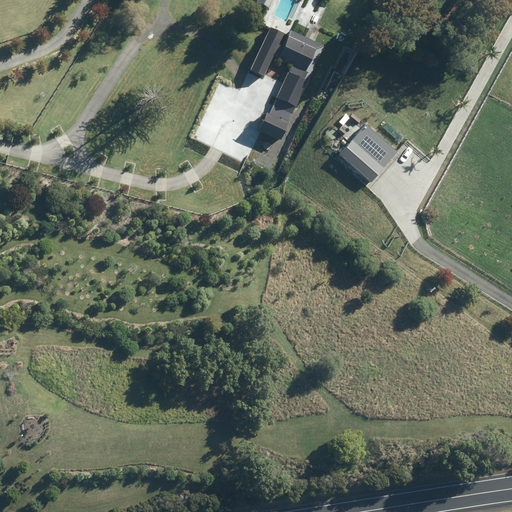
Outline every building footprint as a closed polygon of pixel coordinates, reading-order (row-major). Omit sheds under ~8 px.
[(285,33),(272,26),(252,69),(266,76),(285,33)] [(322,45),(293,31),(282,56),(311,69),(322,45)] [(306,84),(288,75),(278,94),(296,103),(306,84)] [(292,123),(273,112),(262,131),(281,142),(292,123)] [(396,152),(364,125),(338,156),(369,183),(396,152)]
